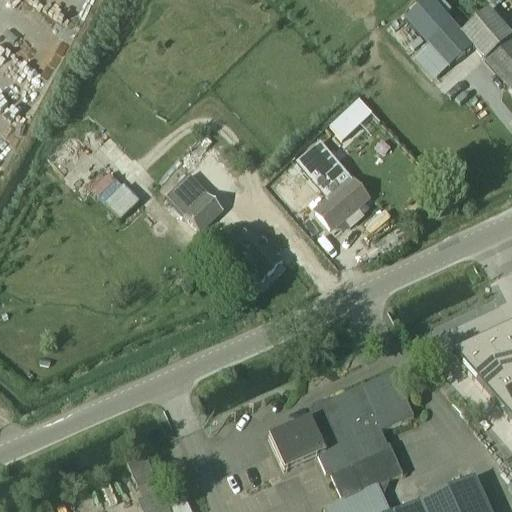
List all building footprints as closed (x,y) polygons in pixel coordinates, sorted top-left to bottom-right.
[(429,1),(405,22),(427,47),(448,71),(472,50),(511,95),(511,40),(511,39),(488,12),(460,36),(451,26),(429,1)] [(216,222),(233,240),(234,240),(245,229),(266,210),(209,149),(212,146),(204,138),(189,152),(202,166),(166,202),(200,238),(216,222)] [(321,152),(302,169),(331,202),(314,217),(329,234),(329,233),(373,197),(357,179),(352,184),(321,152)] [(128,229),(134,223),(128,216),(121,223),(128,229)] [(234,240),(233,240),(225,248),(261,286),(281,266),(245,229),(234,240)] [(511,329),(450,358),(511,428),(511,329)] [(283,476),(316,460),(325,479),(329,477),(341,504),(322,511),(387,511),(377,490),(402,479),(388,449),(386,450),(380,436),(413,421),(392,376),(322,408),(322,409),(316,412),(312,422),(309,423),(268,442),(283,476)] [(136,493),(155,484),(145,462),(126,470),(136,493)] [(486,511),(473,482),(407,511),(486,511)] [(139,511),(167,511),(159,494),(136,504),(139,511)]
